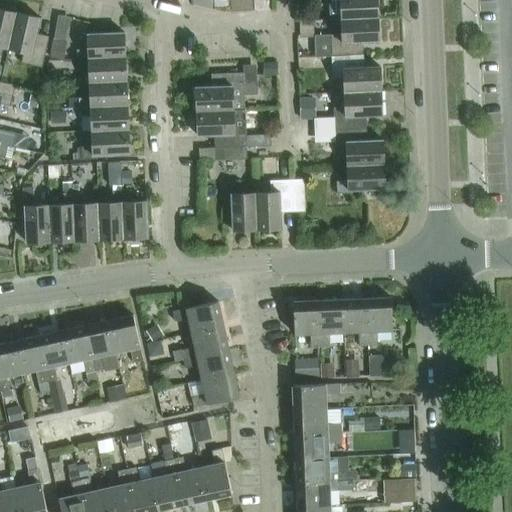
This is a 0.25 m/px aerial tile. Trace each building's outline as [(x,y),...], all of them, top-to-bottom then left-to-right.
[(329,0),(330,5),(331,21),(343,20),(378,19),(377,0),(329,0)] [(0,9),(0,46),(10,49),(18,14),(0,9)] [(18,14),(10,49),(25,52),(22,63),(43,69),(50,37),(37,34),(41,19),(18,14)] [(316,58),(332,57),(365,56),(364,44),(379,44),(378,19),(343,20),(344,35),(315,36),(316,58)] [(78,60),(126,58),(125,33),(89,35),(90,49),(78,50),(78,60)] [(68,42),(54,40),(51,57),(65,60),(68,42)] [(345,78),(346,93),(381,92),(380,67),(365,67),(365,56),(332,57),(333,79),(345,78)] [(126,58),(78,60),(79,69),(91,68),(91,84),(127,82),(126,58)] [(278,75),(278,63),(264,63),(264,76),(278,75)] [(198,88),(198,113),(246,111),(245,85),(258,84),(257,64),(245,65),(245,74),(212,75),(213,87),(198,88)] [(49,84),(58,83),(57,71),(49,71),(49,84)] [(0,104),(11,107),(16,86),(0,82),(0,104)] [(81,108),(129,106),(127,82),(91,84),(92,98),(80,98),(80,99),(81,108)] [(315,132),(335,131),(367,129),(367,118),(382,117),(381,92),(346,93),(347,108),(334,109),(335,118),(317,119),(314,119),(315,132)] [(29,106),(38,108),(41,97),(32,95),(29,106)] [(301,120),(314,119),(317,119),(316,97),(300,98),(301,120)] [(80,99),(70,99),(70,108),(81,108),(80,99)] [(129,106),(81,108),(81,117),(93,116),(93,132),(130,131),(129,106)] [(52,124),(67,123),(67,111),(52,111),(52,124)] [(215,137),(215,149),(248,147),(246,111),(198,113),(199,137),(215,137)] [(0,144),(9,147),(14,148),(18,133),(0,129),(0,144)] [(348,152),(348,167),(384,165),(383,140),(368,140),(367,129),(335,131),(315,132),(315,143),(336,143),(336,152),(348,152)] [(130,131),(93,132),(94,147),(83,147),(83,160),(99,160),(98,157),(131,155),(130,131)] [(0,154),(12,157),(14,148),(9,147),(0,144),(0,154)] [(248,147),(215,149),(216,161),(248,160),(248,147)] [(384,165),(348,167),(349,181),(338,181),(338,194),(352,194),(351,191),(385,190),(384,165)] [(49,166),(50,179),(60,178),(59,166),(49,166)] [(123,184),(132,184),(132,174),(123,174),(123,184)] [(305,179),(292,180),(294,212),(307,212),(305,179)] [(283,213),(294,212),(292,180),(272,181),(272,194),(257,194),(258,230),(284,229),(283,213)] [(63,183),(64,193),(73,193),(73,182),(63,183)] [(235,231),(258,230),(257,194),(243,195),(242,183),(229,184),(230,198),(233,198),(235,231)] [(125,238),(123,191),(123,185),(113,185),(114,203),(100,204),(101,240),(125,238)] [(133,190),(123,191),(125,238),(150,237),(148,202),(133,203),(133,190)] [(76,241),(74,193),(65,193),(65,205),(50,206),(52,242),(76,241)] [(101,240),(100,204),(85,205),(84,193),(74,193),(76,241),(101,240)] [(36,206),(36,195),(22,196),(23,211),(25,211),(27,243),(52,242),(50,206),(36,206)] [(391,299),(367,300),(369,346),(378,346),(377,332),(393,331),(391,299)] [(343,301),(344,334),(358,333),(359,347),(369,346),(367,300),(343,301)] [(343,301),(319,303),(320,348),(330,348),(329,335),(344,334),(343,301)] [(192,334),(224,327),(219,303),(174,313),(176,323),(189,320),(192,334)] [(320,348),(319,303),(293,304),(295,336),(310,335),(310,349),(320,348)] [(144,361),(134,316),(110,321),(117,353),(131,350),(134,363),(144,361)] [(110,321),(86,326),(97,377),(107,375),(106,370),(103,356),(117,353),(110,321)] [(165,336),(158,324),(146,331),(153,343),(165,336)] [(86,326),(63,331),(70,363),(84,360),(87,374),(89,382),(98,380),(97,377),(86,326)] [(184,360),(230,350),(224,327),(192,334),(195,347),(182,350),(184,360)] [(70,363),(63,331),(39,337),(49,382),(59,380),(56,366),(70,363)] [(36,371),(39,384),(41,393),(51,391),(49,382),(39,337),(15,342),(22,374),(36,371)] [(148,345),(151,357),(165,354),(162,341),(148,345)] [(0,345),(0,384),(2,393),(11,391),(8,377),(22,374),(15,342),(0,345)] [(184,360),(182,350),(174,352),(176,362),(184,360)] [(230,350),(184,360),(186,369),(199,366),(202,381),(235,373),(230,350)] [(370,377),(383,376),(383,355),(369,356),(370,377)] [(320,377),(320,359),(295,360),(296,378),(320,377)] [(347,360),(347,378),(360,377),(359,360),(347,360)] [(321,364),(322,378),(336,378),(335,364),(321,364)] [(235,373),(202,381),(206,396),(193,398),(195,408),(240,398),(235,373)] [(110,403),(127,399),(124,385),(108,388),(110,403)] [(294,412),(328,410),(327,396),(340,395),(339,385),(293,387),(294,412)] [(11,391),(2,393),(3,398),(14,396),(13,390),(11,391)] [(66,395),(65,395),(52,398),(56,414),(69,411),(66,395)] [(24,419),(21,406),(8,409),(11,422),(24,419)] [(328,410),(294,412),(295,435),(341,433),(341,424),(328,424),(328,410)] [(381,431),(381,418),(365,418),(365,432),(381,431)] [(192,424),(196,442),(212,439),(208,420),(192,424)] [(144,447),(141,433),(127,436),(130,450),(144,447)] [(296,459),(330,458),(329,443),(342,442),(341,433),(295,435),(296,459)] [(343,433),(343,442),(354,442),(353,433),(343,433)] [(112,440),(98,443),(100,454),(115,451),(112,440)] [(162,445),(166,462),(169,477),(156,480),(162,511),(185,506),(173,451),(171,443),(162,445)] [(173,451),(185,506),(209,501),(202,469),(188,473),(182,448),(173,451)] [(202,469),(209,501),(233,495),(223,450),(213,452),(216,466),(202,469)] [(39,468),(37,457),(27,459),(29,470),(38,468),(39,468)] [(343,457),(330,458),(296,459),(297,483),(343,481),(357,481),(357,472),(344,473),(343,457)] [(78,470),(77,464),(69,465),(70,472),(78,470)] [(417,464),(403,464),(404,480),(417,479),(417,464)] [(79,467),(81,479),(91,477),(88,465),(79,467)] [(22,511),(47,511),(38,469),(28,471),(31,485),(17,488),(22,511)] [(158,511),(162,511),(156,480),(140,483),(137,469),(129,470),(138,511),(158,511)] [(138,511),(129,470),(119,473),(122,487),(109,490),(114,511),(138,511)] [(81,480),(79,471),(70,473),(72,482),(81,480)] [(0,511),(22,511),(17,488),(3,491),(0,478),(0,477),(0,511)] [(114,511),(109,490),(94,493),(90,479),(82,481),(88,511),(114,511)] [(418,497),(417,479),(404,480),(401,480),(401,500),(418,499),(418,497)] [(60,500),(62,511),(88,511),(82,481),(72,483),(75,497),(60,500)] [(343,481),(297,483),(298,507),(331,506),(330,492),(343,492),(343,481)]
